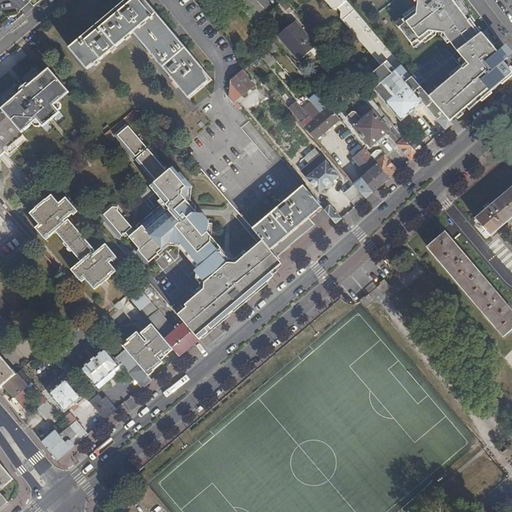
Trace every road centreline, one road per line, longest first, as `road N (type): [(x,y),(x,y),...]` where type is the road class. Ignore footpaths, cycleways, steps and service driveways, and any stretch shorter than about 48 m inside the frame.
road 1 (primary): [(511,100),(51,494)]
road 2 (primary): [(63,507),(434,189)]
road 3 (unknown): [(162,0),(223,62),(228,113),(283,178)]
road 4 (residential): [(434,189),(511,281)]
